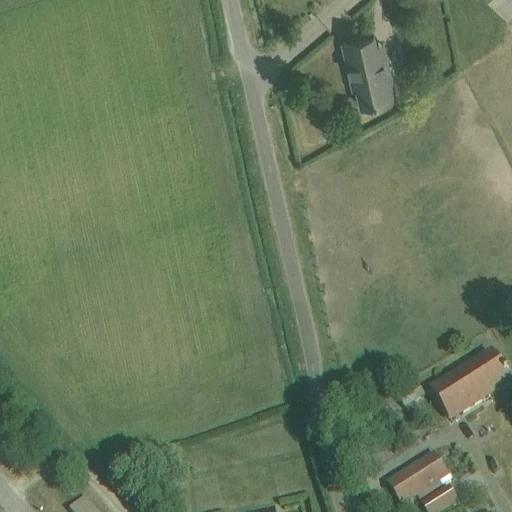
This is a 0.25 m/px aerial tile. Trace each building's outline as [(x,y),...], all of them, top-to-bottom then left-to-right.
[(511,0),(493,0),(507,15),(511,10),(511,0)] [(343,43),(352,80),(356,79),(362,106),(395,99),(385,53),(378,55),(374,35),(343,43)] [(432,392),(449,420),(461,412),(463,415),(511,385),(491,355),(432,392)] [(402,508),(446,480),(449,478),(434,455),(387,485),(402,508)] [(425,504),(430,511),(447,511),(464,500),(452,483),(425,504)] [(97,511),(85,498),(69,511),(97,511)]
